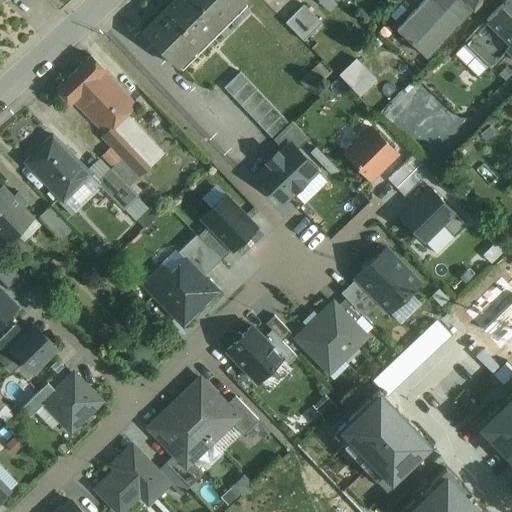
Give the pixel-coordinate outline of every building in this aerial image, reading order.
[(175,0),(144,32),(177,66),(243,0),(175,0)] [(321,0),(332,8),(338,0),(321,0)] [(465,0),(424,0),(398,28),(427,55),(473,7),(465,0)] [(511,0),(507,0),(467,42),(476,51),(492,66),(509,48),(511,51),(511,0)] [(304,4),(286,22),(304,41),(322,23),(304,4)] [(467,42),(409,102),(418,111),(476,51),(467,42)] [(137,105),(104,71),(106,70),(92,55),(57,89),(71,104),(74,100),(106,133),(107,133),(117,123),(137,105)] [(359,61),(342,76),(361,97),(378,82),(359,61)] [(290,123),(241,71),(225,87),(274,139),(290,123)] [(139,146),(117,123),(107,133),(106,133),(103,136),(140,175),(154,162),(139,146)] [(399,152),(372,126),(345,154),(372,180),(399,152)] [(68,149),(53,134),(26,161),(64,200),(91,173),(81,163),(80,165),(66,151),(68,149)] [(320,170),(292,141),(257,175),(284,204),(320,170)] [(390,171),(402,192),(425,179),(413,158),(390,171)] [(137,195),(112,169),(99,182),(125,207),(137,195)] [(18,191),(14,196),(3,184),(0,186),(0,235),(1,236),(8,243),(18,233),(35,217),(24,206),(29,202),(18,191)] [(457,210),(431,186),(402,217),(427,241),(457,210)] [(258,226),(226,192),(200,215),(232,250),(258,226)] [(50,202),(35,217),(58,241),(73,226),(50,202)] [(32,248),(18,233),(8,243),(16,251),(11,256),(18,263),(32,248)] [(387,247),(356,276),(390,312),(421,282),(387,247)] [(151,281),(189,319),(215,293),(177,255),(151,281)] [(0,323),(18,307),(0,288),(0,323)] [(368,337),(334,301),(296,337),(330,372),(368,337)] [(24,361),(12,349),(27,335),(17,324),(0,340),(0,357),(14,371),(24,361)] [(24,361),(34,372),(58,348),(36,325),(27,335),(12,349),(24,361)] [(282,358),(252,325),(226,349),(256,381),(282,358)] [(45,403),(72,429),(101,401),(75,374),(57,391),(45,403)] [(201,377),(175,401),(213,440),(232,421),(238,415),(226,403),(201,377)] [(45,403),(57,391),(49,382),(23,408),(31,416),(45,403)] [(259,419),(236,395),(226,403),(238,415),(232,421),(244,434),(259,419)] [(391,481),(429,446),(382,396),(345,431),(391,481)] [(511,463),(511,398),(480,427),(511,463)] [(213,440),(175,401),(149,426),(175,453),(187,465),(192,460),(213,440)] [(148,501),(169,481),(135,444),(114,464),(119,469),(100,486),(123,510),(141,493),(148,501)] [(175,453),(166,461),(190,486),(204,472),(192,460),(187,465),(175,453)] [(482,511),(447,476),(410,511),(482,511)] [(0,479),(0,500),(11,490),(0,479)] [(83,511),(72,500),(65,508),(63,506),(57,511),(83,511)]
